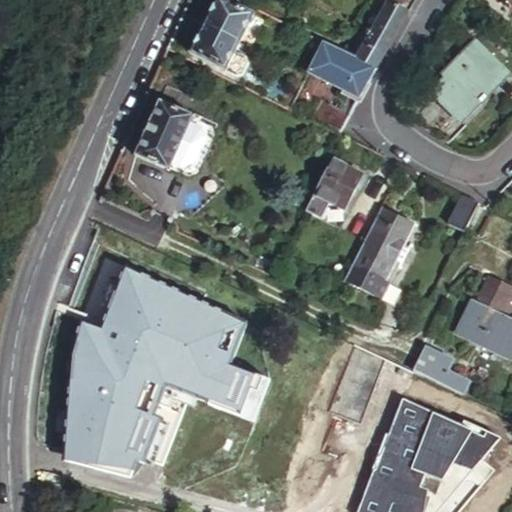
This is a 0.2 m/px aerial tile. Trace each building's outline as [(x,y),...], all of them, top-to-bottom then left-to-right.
[(213,16),(207,27),(241,45),(258,12),(237,0),(203,0),(211,4),(206,13),(213,16)] [(511,0),(495,0),(511,17),(511,0)] [(342,56),(372,72),(406,12),(387,3),(358,55),(346,48),(342,56)] [(241,45),(207,27),(193,54),(227,72),(241,45)] [(342,56),(322,46),(306,74),(357,101),(372,72),(342,56)] [(503,81),(470,47),(423,94),(456,128),(503,81)] [(196,116),(162,100),(136,153),(170,170),(196,116)] [(341,130),(348,117),(320,102),(313,115),(341,130)] [(331,160),(305,213),(336,226),(361,177),(331,160)] [(479,205),(463,197),(449,227),(464,233),(479,205)] [(416,223),(384,208),(348,281),(385,299),(393,283),(388,281),(416,223)] [(132,272),(145,278),(156,255),(87,224),(73,256),(128,281),(132,272)] [(210,312),(111,280),(64,425),(164,457),(210,312)] [(477,304),(511,321),(511,291),(489,280),(477,304)] [(511,321),(477,304),(470,301),(455,334),(511,360),(511,321)] [(451,361),(425,350),(419,365),(444,377),(445,375),(451,361)] [(444,377),(419,365),(415,373),(462,396),(467,385),(445,375),(444,377)]
